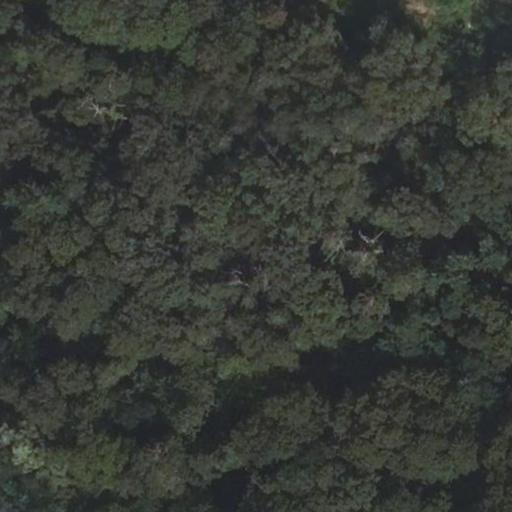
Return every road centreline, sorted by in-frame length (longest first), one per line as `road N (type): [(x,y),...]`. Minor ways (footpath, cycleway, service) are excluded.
road 1 (track): [(305,0),(341,63),(370,87),(463,134),(511,137)]
road 2 (track): [(511,57),(437,43),(393,0)]
